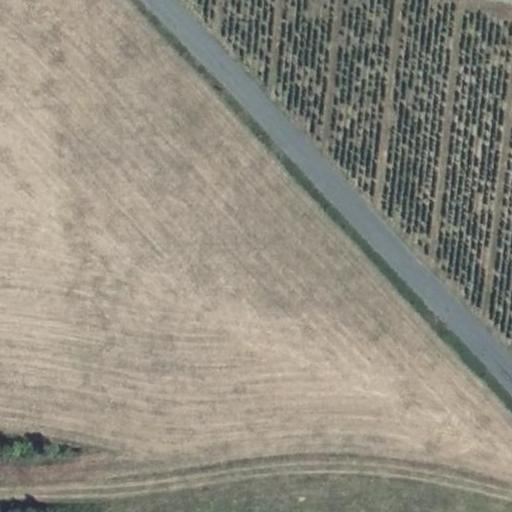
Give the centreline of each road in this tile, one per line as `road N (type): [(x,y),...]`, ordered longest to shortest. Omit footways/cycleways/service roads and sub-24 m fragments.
road 1 (tertiary): [(511,379),(158,0)]
road 2 (track): [(0,497),(313,464),(387,466),(511,493)]
